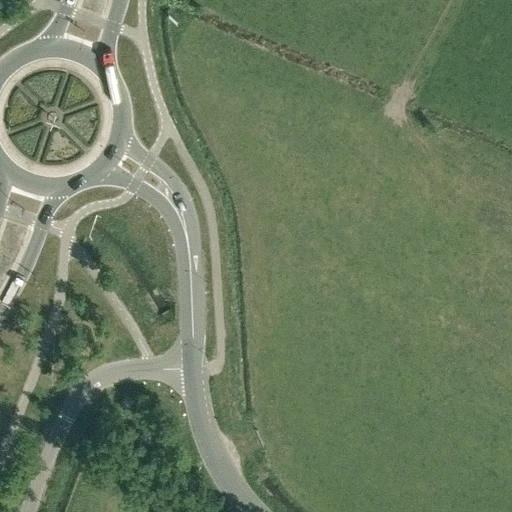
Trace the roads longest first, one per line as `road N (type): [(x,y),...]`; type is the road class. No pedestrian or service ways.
road 1 (tertiary): [(194,370),(182,220),(165,191),(111,154)]
road 2 (tertiary): [(246,511),(204,449),(194,370)]
road 3 (unclassified): [(66,418),(102,378),(194,370)]
road 4 (secondary): [(0,312),(59,185)]
